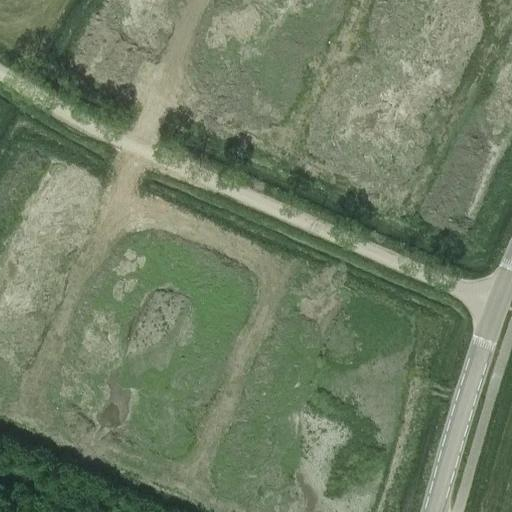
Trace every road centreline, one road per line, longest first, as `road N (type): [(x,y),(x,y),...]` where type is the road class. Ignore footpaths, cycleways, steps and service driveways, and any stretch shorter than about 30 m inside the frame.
road 1 (unclassified): [(494,309),(108,139),(0,72)]
road 2 (tertiary): [(435,511),(494,309)]
